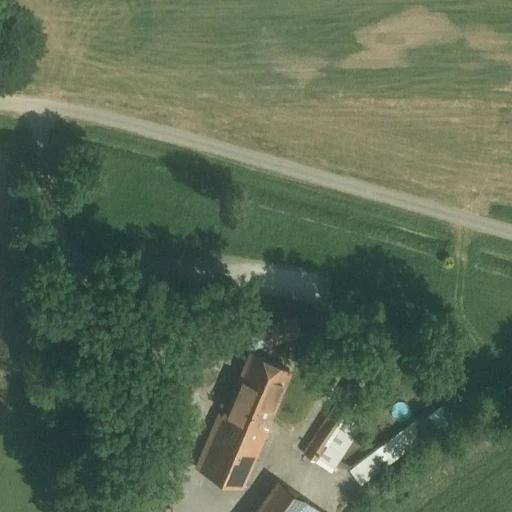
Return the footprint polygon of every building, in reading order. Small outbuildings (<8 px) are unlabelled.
[(263,329),(272,349),(306,335),(298,315),(263,329)] [(284,369),(243,352),(197,458),(238,475),(284,369)] [(353,386),(340,377),(292,445),(305,454),(353,386)] [(358,475),(375,501),(464,440),(447,415),(358,475)] [(322,511),(279,479),(254,511),(322,511)] [(146,511),(142,486),(111,491),(114,511),(146,511)]
